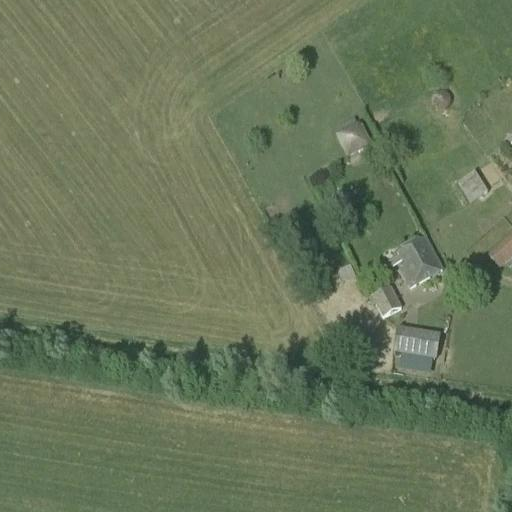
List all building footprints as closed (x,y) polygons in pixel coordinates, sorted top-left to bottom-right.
[(357,127),(354,122),(337,130),(340,136),(337,138),(347,158),(368,148),(358,127),(357,127)] [(470,205),(487,195),(474,173),(457,184),(470,205)] [(511,260),(511,236),(488,258),(499,271),(505,267),(506,266),(511,260)] [(444,273),(426,242),(392,261),(394,263),(389,265),(393,272),(398,269),(411,291),(444,273)] [(401,311),(391,290),(369,301),(372,307),(375,306),(382,321),(401,311)] [(436,364),(440,338),(397,331),(392,357),(436,364)]
